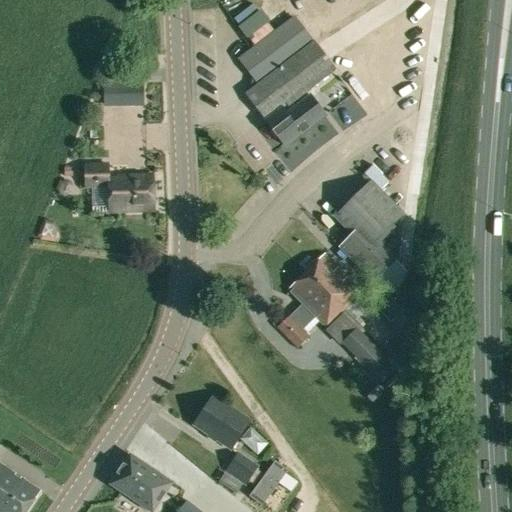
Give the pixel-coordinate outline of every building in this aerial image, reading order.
[(358,2),(348,8),(360,28),(370,22),(358,2)] [(245,94),(285,146),(323,116),(309,98),(285,116),(281,110),(334,70),(313,43),(307,47),(304,44),(310,39),(294,18),(239,60),(258,84),(245,94)] [(352,78),(360,71),(345,52),(336,59),(352,78)] [(104,82),(104,107),(143,106),(143,82),(104,82)] [(353,96),(337,111),(355,129),(371,114),(353,96)] [(401,127),(419,115),(414,107),(396,118),(401,127)] [(388,182),(371,165),(362,173),(371,182),(379,190),(388,182)] [(107,188),(108,213),(154,211),(153,176),(116,177),(116,180),(108,180),(107,166),(84,167),(84,189),(107,188)] [(374,281),(389,296),(408,277),(393,261),(398,257),(403,215),(371,182),(334,217),(351,235),(338,247),(373,283),(374,281)] [(61,191),(63,195),(66,197),(70,195),(73,188),(72,184),(68,183),(64,184),(61,191)] [(101,251),(109,239),(87,224),(71,245),(84,254),(92,244),(101,251)] [(324,289),(344,310),(362,293),(324,254),(307,271),(324,289)] [(288,290),(326,328),(344,310),(324,289),(307,271),(288,290)] [(391,323),(402,311),(382,291),(371,303),(391,323)] [(402,311),(391,323),(403,335),(408,316),(402,311)] [(276,329),(296,350),(310,336),(290,316),(276,329)] [(341,343),(372,375),(387,360),(357,328),(341,343)] [(381,347),(390,360),(400,353),(390,340),(381,347)] [(193,426),(231,450),(250,420),(212,396),(193,426)] [(235,478),(245,484),(247,482),(248,482),(258,467),(238,453),(227,468),(237,475),(235,478)] [(106,511),(133,511),(129,509),(134,502),(149,511),(153,511),(173,483),(130,455),(110,485),(121,493),(116,500),(115,500),(106,511)] [(288,465),(276,455),(249,490),(262,500),(288,465)] [(0,511),(26,511),(40,492),(0,464),(0,511)] [(251,511),(250,511),(234,499),(230,496),(218,511),(201,511),(186,501),(177,511),(251,511)]
